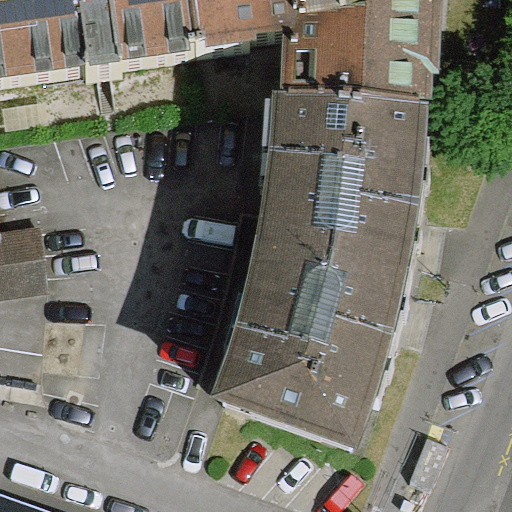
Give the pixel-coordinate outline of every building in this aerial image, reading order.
[(123,72),(199,62),(190,0),(0,0),(0,90),(87,78),(88,85),(124,80),(123,72)] [(190,0),(199,62),(251,55),(250,50),(294,43),(291,112),(421,118),(426,0),(190,0)] [(421,118),(291,112),(285,113),(274,224),(267,259),(401,284),(414,208),(421,118)] [(0,229),(0,300),(52,293),(44,236),(1,241),(0,229)] [(401,284),(267,259),(250,333),(226,408),(355,454),(383,366),(401,284)] [(80,511),(3,488),(0,498),(0,511),(80,511)]
